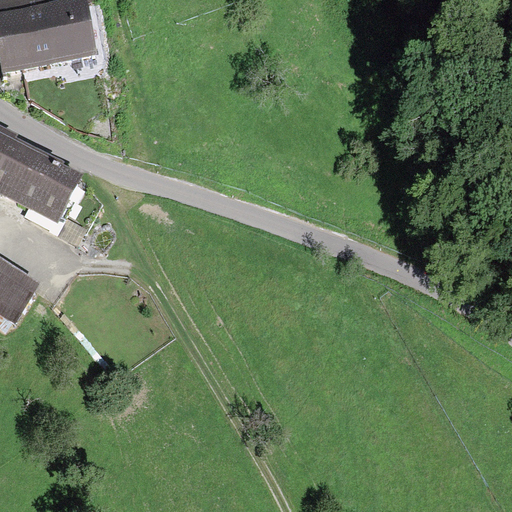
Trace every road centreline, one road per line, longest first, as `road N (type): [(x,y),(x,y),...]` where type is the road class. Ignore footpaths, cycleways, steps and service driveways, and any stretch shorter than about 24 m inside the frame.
road 1 (tertiary): [(0,113),(47,142),(511,314)]
road 2 (track): [(47,142),(110,201),(286,511)]
